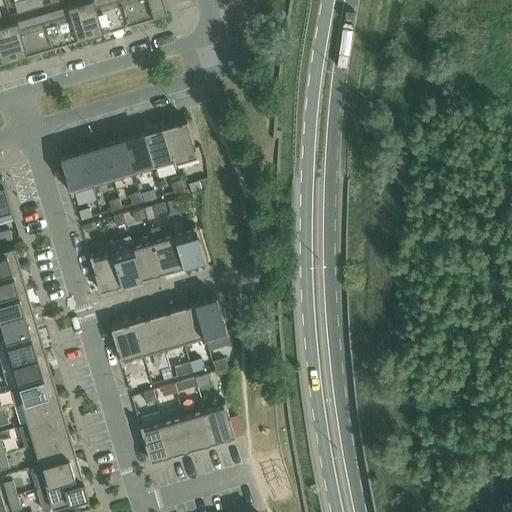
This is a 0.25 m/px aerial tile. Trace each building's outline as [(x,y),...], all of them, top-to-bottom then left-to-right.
[(28,0),(21,0),(15,2),(18,12),(31,8),(28,0)] [(28,0),(31,8),(44,5),(42,0),(28,0)] [(91,36),(129,25),(121,0),(87,0),(81,2),(91,36)] [(121,0),(129,25),(168,14),(163,0),(121,0)] [(53,48),(91,36),(81,2),(43,13),(53,48)] [(15,59),(53,48),(43,13),(5,24),(15,59)] [(0,63),(15,59),(5,24),(0,25),(0,63)] [(198,155),(188,119),(166,126),(177,162),(198,155)] [(176,162),(177,162),(166,126),(145,132),(156,167),(175,161),(176,162)] [(135,173),(156,167),(145,132),(124,138),(135,173)] [(114,179),(135,173),(124,138),(104,144),(114,179)] [(104,144),(83,150),(93,185),(114,179),(104,144)] [(72,193),(75,192),(74,191),(93,185),(83,150),(61,157),(72,193)] [(0,174),(0,213),(13,210),(2,174),(0,174)] [(185,188),(182,179),(172,182),(175,191),(185,188)] [(189,182),(192,192),(202,189),(200,179),(189,182)] [(157,196),(155,188),(142,192),(145,200),(157,196)] [(143,201),(140,191),(130,194),(133,204),(143,201)] [(123,207),(120,197),(109,200),(112,210),(123,207)] [(175,198),(168,200),(171,211),(178,209),(175,198)] [(152,205),(154,212),(168,208),(165,200),(152,205)] [(93,216),(90,206),(80,209),(83,219),(93,216)] [(133,210),(136,220),(147,217),(144,207),(133,210)] [(180,209),(178,209),(171,211),(169,212),(172,221),(172,222),(183,219),(180,209)] [(114,215),(117,225),(127,222),(124,212),(114,215)] [(151,227),(154,237),(164,272),(185,266),(175,231),(174,231),(172,222),(172,221),(151,227)] [(84,224),(87,232),(93,230),(91,222),(84,224)] [(193,224),(194,225),(175,231),(185,266),(207,259),(196,223),(193,224)] [(0,241),(13,238),(10,228),(0,231),(0,241)] [(154,237),(133,243),(143,278),(164,272),(154,237)] [(123,284),(143,278),(133,243),(112,249),(123,284)] [(13,246),(0,250),(0,273),(19,268),(13,246)] [(93,254),(90,254),(101,290),(123,284),(112,249),(93,255),(93,254)] [(0,296),(25,289),(19,268),(0,273),(0,296)] [(0,296),(0,318),(31,310),(25,289),(0,296)] [(228,332),(217,296),(196,302),(206,338),(228,332)] [(205,338),(206,338),(196,302),(175,308),(185,343),(205,337),(205,338)] [(164,349),(185,343),(175,308),(154,314),(164,349)] [(0,326),(4,340),(37,330),(31,310),(0,318),(0,326)] [(144,355),(164,349),(154,314),(134,320),(144,355)] [(122,363),(125,362),(125,361),(144,355),(134,320),(112,327),(122,363)] [(0,341),(0,357),(2,363),(10,361),(44,351),(37,330),(4,340),(0,341)] [(8,384),(16,382),(50,372),(44,351),(10,361),(2,363),(8,384)] [(223,368),(234,365),(231,357),(221,360),(223,368)] [(205,367),(202,358),(191,361),(194,371),(205,367)] [(191,361),(175,366),(178,375),(194,371),(191,361)] [(170,367),(162,369),(165,378),(173,376),(170,367)] [(50,372),(16,382),(23,402),(56,392),(50,372)] [(196,376),(199,386),(213,382),(210,372),(196,376)] [(150,384),(147,375),(128,381),(130,389),(150,384)] [(187,390),(198,386),(195,377),(184,380),(187,390)] [(163,386),(166,395),(177,391),(175,383),(163,386)] [(144,392),(147,401),(157,398),(154,389),(144,392)] [(19,426),(62,413),(56,392),(23,402),(29,423),(19,426)] [(226,399),(223,400),(223,401),(204,407),(215,442),(236,435),(226,399)] [(215,442),(204,407),(183,413),(194,448),(215,442)] [(26,446),(35,444),(68,434),(62,413),(19,426),(26,446)] [(194,448),(183,413),(163,419),(173,454),(194,448)] [(143,423),(141,424),(151,460),(173,454),(163,419),(143,425),(143,423)] [(32,467),(74,455),(68,434),(35,444),(41,464),(32,467)] [(0,454),(0,468),(1,470),(10,467),(6,452),(0,454)] [(38,488),(47,485),(80,475),(74,455),(32,467),(38,488)] [(53,507),(87,497),(80,475),(47,485),(53,507)] [(18,494),(14,479),(4,482),(8,496),(18,494)] [(8,496),(13,511),(22,508),(18,494),(8,496)]
